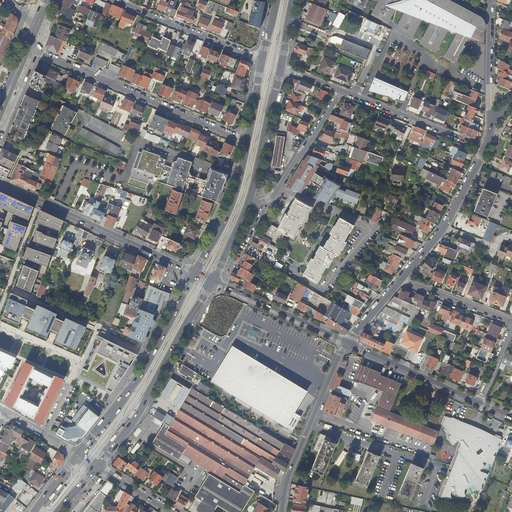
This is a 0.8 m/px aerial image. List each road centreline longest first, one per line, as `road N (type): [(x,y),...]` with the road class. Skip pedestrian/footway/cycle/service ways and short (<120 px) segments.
road 1 (residential): [(28,48),(246,141)]
road 2 (primary): [(96,466),(140,409),(211,281)]
road 3 (primary): [(194,273),(142,371),(77,455)]
road 4 (tertiary): [(194,273),(0,184)]
road 5 (tertiary): [(345,342),(285,480),(281,511)]
road 6 (residential): [(110,0),(263,60)]
road 7 (residential): [(401,280),(443,228),(484,148)]
road 8 (residential): [(340,91),(484,148)]
road 9 (residential): [(248,201),(274,195),(340,91)]
road 10 (tertiary): [(345,342),(211,281)]
road 11 (tertiary): [(478,403),(345,342)]
road 12 (primary): [(246,141),(225,218),(194,273)]
road 13 (primary): [(248,201),(281,68)]
road 14 (residential): [(491,0),(490,135)]
